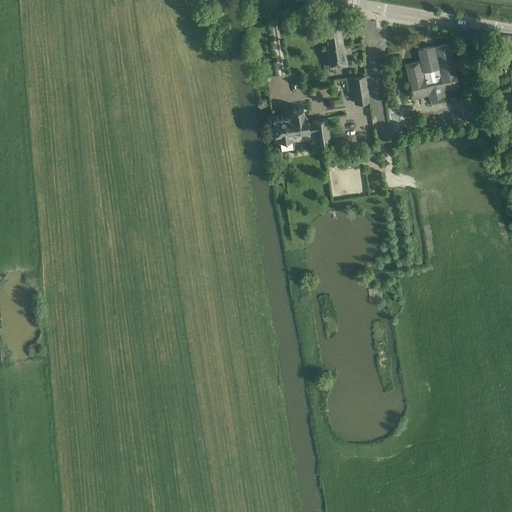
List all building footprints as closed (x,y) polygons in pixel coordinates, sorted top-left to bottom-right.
[(258,25),(260,56),(272,56),(270,24),(258,25)] [(324,28),(330,67),(346,65),(340,25),(324,28)] [(421,61),(409,63),(413,80),(409,81),(413,96),(430,93),(431,98),(445,95),(444,89),(459,86),(455,70),(451,71),(448,55),(451,54),(449,44),(434,48),(433,46),(432,46),(419,49),(418,49),(421,61)] [(310,65),(298,67),(300,83),(312,81),(310,65)] [(366,75),(345,78),(348,91),(353,90),(355,104),(370,101),(366,75)] [(273,117),(276,134),(278,134),(280,149),(286,148),(287,154),(295,152),(293,143),(310,140),(311,150),(318,149),(318,144),(330,142),(328,126),(327,117),(313,120),(308,121),(307,112),(304,112),(303,107),(292,109),(292,114),(273,117)] [(352,153),(338,155),(339,165),(353,163),(352,153)]
